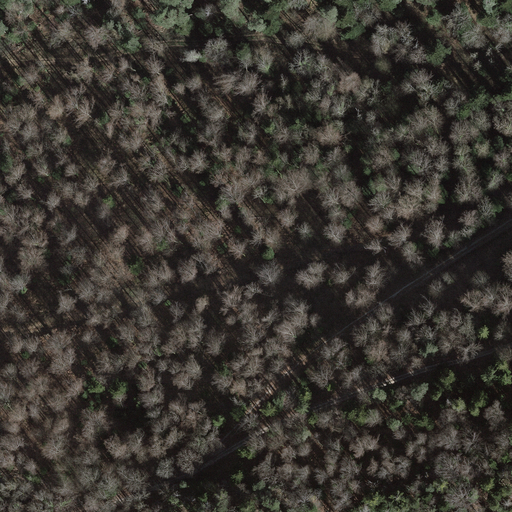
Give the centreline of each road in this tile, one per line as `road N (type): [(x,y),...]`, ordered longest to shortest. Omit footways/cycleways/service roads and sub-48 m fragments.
road 1 (track): [(208,461),(302,361),(511,222)]
road 2 (track): [(511,342),(279,421),(208,461)]
road 3 (track): [(208,461),(91,511)]
